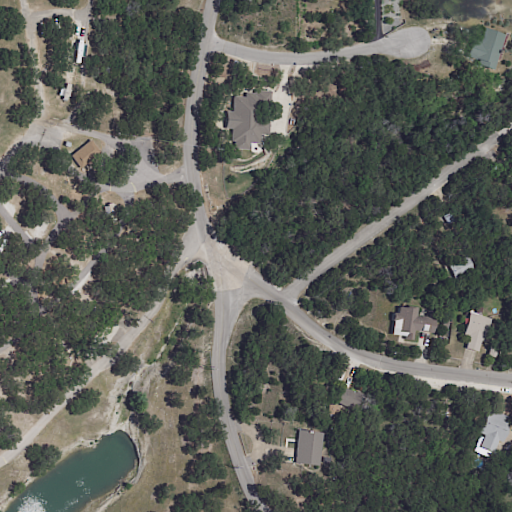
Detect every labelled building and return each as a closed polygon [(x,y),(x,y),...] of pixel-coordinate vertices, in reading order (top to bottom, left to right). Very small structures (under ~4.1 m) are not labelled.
[(506,36),(494,72),(478,67),(480,62),(467,58),(473,41),(480,43),(485,29),(506,36)] [(271,95),(270,108),(259,107),(258,120),(269,120),(267,138),(259,137),(258,146),(248,145),(247,152),(232,151),(233,144),(229,143),(230,131),(224,130),(226,113),(232,114),(233,97),(245,99),(246,94),(257,95),(257,92),(271,93),(271,95)] [(88,174),(86,175),(71,155),(91,139),(101,152),(89,162),(95,169),(88,174)] [(471,273),(457,281),(448,264),(467,254),(476,271),(471,273)] [(418,308),(417,316),(436,319),(434,334),(415,331),(413,340),(405,339),(405,336),(392,335),(394,321),(393,321),(394,313),(398,313),(399,306),(408,308),(408,306),(418,308)] [(476,314),(493,319),(486,343),(482,341),(479,352),(466,348),(469,337),(464,336),(470,312),(476,314)] [(499,347),(498,358),(490,356),(491,346),(499,347)] [(350,390),(363,396),(357,409),(336,401),(342,387),(350,390)] [(511,426),(505,443),(502,441),(497,453),(483,447),(487,436),(482,433),(491,409),(511,418),(509,424),(511,426)] [(323,467),(296,464),(299,430),(326,433),(323,467)]
